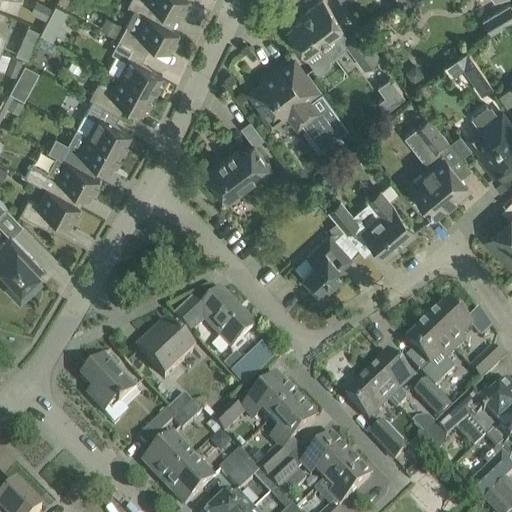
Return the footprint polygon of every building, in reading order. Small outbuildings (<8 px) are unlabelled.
[(129,0),(127,5),(135,9),(144,14),(155,20),(160,10),(177,19),(186,0),(129,0)] [(286,31),(318,74),(326,68),(329,65),(330,60),(328,54),(322,46),(345,30),(322,0),(320,0),(306,11),(309,14),(286,31)] [(35,1),(29,13),(45,21),(51,9),(35,1)] [(481,20),(490,34),(511,20),(511,10),(508,4),(481,20)] [(56,26),(63,14),(54,9),(47,21),(56,26)] [(135,9),(119,39),(146,53),(151,43),(168,52),(178,33),(155,20),(144,14),(135,9)] [(363,31),(360,33),(347,42),(366,68),(376,60),(382,69),(386,66),(380,58),(381,56),(363,31)] [(115,55),(107,70),(152,94),(162,76),(140,64),(146,53),(119,39),(111,53),(115,55)] [(19,42),(15,53),(26,59),(31,48),(19,42)] [(445,65),(453,76),(462,70),(481,95),(492,87),(466,50),(445,65)] [(5,69),(4,72),(17,77),(24,63),(21,61),(10,57),(5,69)] [(26,62),(18,76),(25,80),(33,81),(39,69),(26,62)] [(264,83),(251,92),(265,110),(261,113),(268,123),(271,128),(290,114),(294,114),(302,125),(320,149),(348,129),(321,92),(309,101),(304,96),(313,89),(305,78),(293,62),(271,77),(268,73),(261,79),(264,83)] [(90,98),(93,100),(120,114),(125,104),(142,113),(152,94),(107,70),(107,71),(118,78),(113,86),(100,79),(90,98)] [(404,97),(389,77),(376,87),(384,97),(378,101),(385,111),(404,97)] [(511,82),(497,93),(506,108),(511,102),(511,82)] [(93,100),(77,130),(120,153),(130,134),(114,125),(120,114),(93,100)] [(471,118),(483,133),(475,139),(492,161),(486,166),(495,177),(495,181),(493,182),(493,183),(496,181),(505,183),(507,185),(508,184),(507,182),(507,179),(511,174),(511,130),(502,118),(500,120),(491,107),(486,106),(471,118)] [(428,117),(414,128),(435,154),(449,142),(428,117)] [(249,122),(239,129),(252,146),(253,145),(254,146),(262,140),(249,122)] [(77,130),(61,159),(88,173),(94,163),(110,171),(120,153),(77,130)] [(225,201),(270,168),(254,146),(253,145),(252,146),(240,154),(237,150),(205,173),(225,201)] [(24,178),(46,189),(67,200),(72,189),(89,198),(99,179),(88,173),(61,159),(55,155),(47,171),(32,163),(24,178)] [(410,186),(422,200),(435,215),(469,187),(444,157),(410,186)] [(67,200),(46,189),(37,206),(27,200),(20,214),(47,229),(53,217),(69,226),(80,207),(67,200)] [(363,232),(372,242),(384,258),(386,257),(384,255),(401,241),(402,243),(416,231),(394,206),(394,207),(380,190),(370,199),(383,215),(363,232)] [(334,195),(321,204),(347,235),(359,224),(339,201),(339,202),(334,195)] [(307,197),(302,205),(314,213),(319,204),(307,197)] [(511,216),(490,238),(506,254),(502,257),(511,267),(511,216)] [(10,235),(0,244),(0,251),(6,258),(0,263),(0,268),(11,281),(4,288),(19,304),(42,282),(35,276),(42,269),(10,235)] [(329,235),(321,242),(307,256),(314,264),(301,276),(322,297),(340,280),(335,274),(352,259),(329,235)] [(255,327),(221,291),(200,310),(191,301),(174,317),(191,336),(205,323),(230,351),(255,327)] [(447,303),(426,322),(456,354),(466,344),(461,338),(471,328),(447,303)] [(136,350),(150,364),(165,381),(194,353),(165,322),(136,350)] [(447,363),(456,354),(426,322),(406,342),(419,356),(410,364),(434,389),(453,370),(447,363)] [(236,354),(224,366),(244,387),(273,359),(261,347),(245,363),(236,354)] [(491,350),(477,363),(471,369),(481,380),(501,361),(491,350)] [(387,354),(365,375),(389,400),(398,409),(406,402),(406,397),(400,390),(411,379),(387,354)] [(135,391),(117,371),(103,356),(79,378),(91,391),(86,396),(104,415),(115,404),(118,407),(135,391)] [(389,400),(365,375),(344,395),(368,420),(389,400)] [(263,412),(272,421),(296,399),(275,377),(243,408),(254,420),(263,412)] [(467,420),(485,438),(511,411),(511,407),(506,401),(511,396),(511,389),(505,382),(488,398),(485,395),(463,415),(455,405),(423,435),(438,452),(442,447),(446,437),(467,420)] [(415,394),(439,419),(451,408),(426,383),(415,394)] [(192,404),(185,396),(170,410),(178,418),(192,404)] [(296,399),(272,421),(282,431),(273,439),(283,449),(315,419),(296,399)] [(220,430),(223,433),(242,414),(231,403),(212,422),(220,430)] [(200,412),(192,404),(178,418),(174,422),(182,429),(200,412)] [(148,447),(174,422),(178,418),(170,410),(140,438),(148,447)] [(511,411),(485,438),(499,453),(502,450),(510,459),(511,457),(511,411)] [(220,430),(212,422),(206,427),(215,436),(220,430)] [(406,450),(382,424),(370,435),(394,461),(406,450)] [(143,462),(164,484),(193,457),(172,435),(143,462)] [(315,469),(326,481),(351,457),(331,436),(302,464),(311,474),(315,469)] [(268,481),(288,462),(277,450),(256,469),(268,481)] [(228,479),(248,460),(239,451),(219,469),(228,479)] [(493,492),(505,481),(511,473),(511,466),(501,454),(468,486),(483,502),(493,492)] [(193,457),(164,484),(184,506),(213,479),(193,457)] [(351,457),(326,481),(335,490),(330,496),(339,506),(370,477),(351,457)] [(268,481),(256,469),(248,460),(228,479),(239,490),(253,478),(255,479),(269,495),(275,489),(268,481)] [(306,481),(288,462),(268,481),(275,489),(286,499),(306,481)] [(511,488),(505,481),(493,492),(511,511),(511,488)] [(0,511),(39,511),(41,510),(16,485),(0,500),(0,511)] [(269,495),(284,511),(297,511),(286,499),(275,489),(269,495)] [(251,511),(253,510),(238,494),(233,498),(228,492),(207,511),(251,511)] [(511,511),(493,492),(483,502),(492,511),(511,511)]
